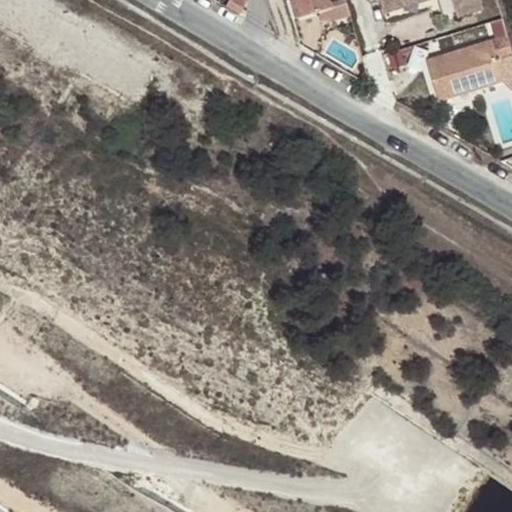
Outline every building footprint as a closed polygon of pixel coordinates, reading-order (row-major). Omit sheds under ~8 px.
[(288,0),(289,1),(291,0),(297,0),(303,17),(330,9),(327,0),(288,0)] [(295,21),(303,17),(297,0),(291,0),(289,1),(295,21)] [(383,0),(387,12),(406,6),(404,0),(455,0),(460,18),(487,11),(484,0),(383,0)] [(509,38),(495,43),(507,86),(511,88),(511,47),(511,46),(509,38)] [(495,43),(431,62),(443,104),(507,86),(495,43)]
